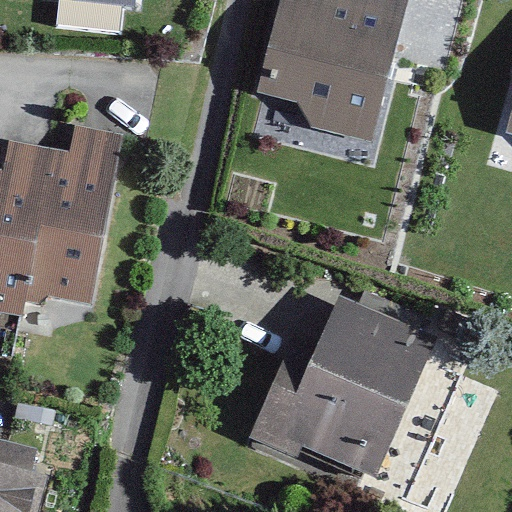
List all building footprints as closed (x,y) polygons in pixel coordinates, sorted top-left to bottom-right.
[(45,0),(134,10),(135,0),(45,0)] [(396,0),(273,0),(247,100),(296,113),(293,128),(358,145),(396,0)] [(511,58),(491,136),(511,141),(511,58)] [(73,309),(112,139),(59,127),(52,158),(0,145),(0,326),(13,330),(21,297),(73,309)] [(419,347),(319,299),(290,360),(276,353),(234,440),(280,462),(283,455),(351,487),(419,347)] [(0,511),(23,511),(32,483),(17,479),(24,457),(0,450),(0,511)]
